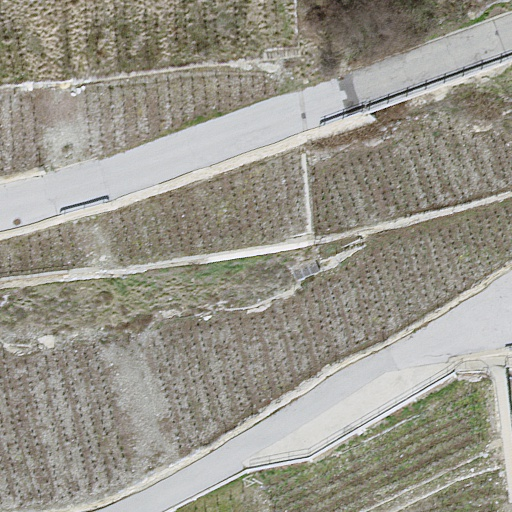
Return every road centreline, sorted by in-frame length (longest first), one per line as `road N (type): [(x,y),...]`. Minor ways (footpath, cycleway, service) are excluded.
road 1 (unclassified): [(0,206),(511,30)]
road 2 (track): [(147,511),(511,287)]
